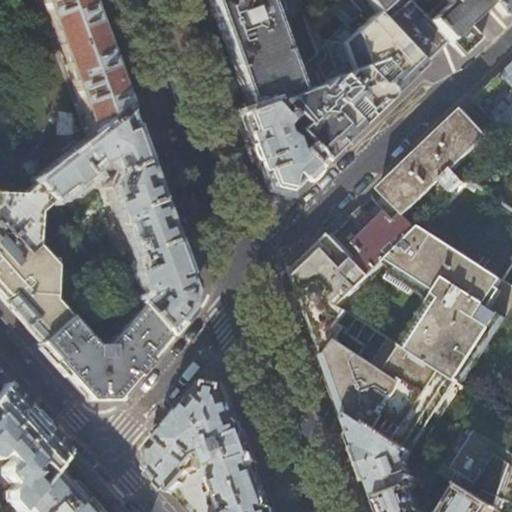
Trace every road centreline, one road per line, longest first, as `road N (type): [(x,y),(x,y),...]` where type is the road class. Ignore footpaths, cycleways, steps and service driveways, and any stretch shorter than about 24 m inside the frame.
road 1 (residential): [(245,282),(511,26)]
road 2 (tertiary): [(138,0),(245,282)]
road 3 (tertiary): [(245,282),(327,511)]
road 4 (residential): [(245,282),(107,455)]
road 5 (residential): [(0,339),(107,455)]
